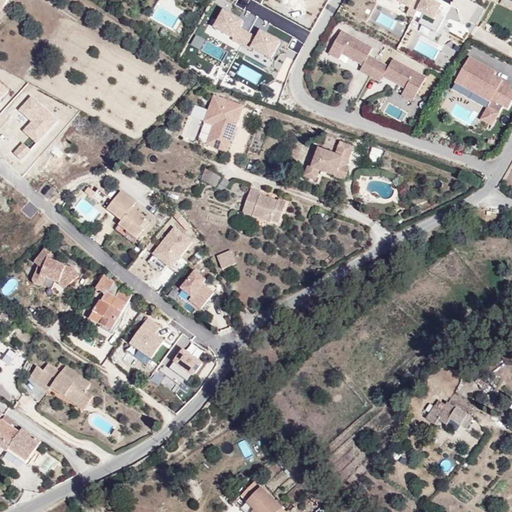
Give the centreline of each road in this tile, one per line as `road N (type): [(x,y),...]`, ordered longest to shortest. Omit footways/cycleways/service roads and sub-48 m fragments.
road 1 (unclassified): [(487,191),(272,312),(158,439),(19,511)]
road 2 (unknown): [(0,402),(102,468)]
